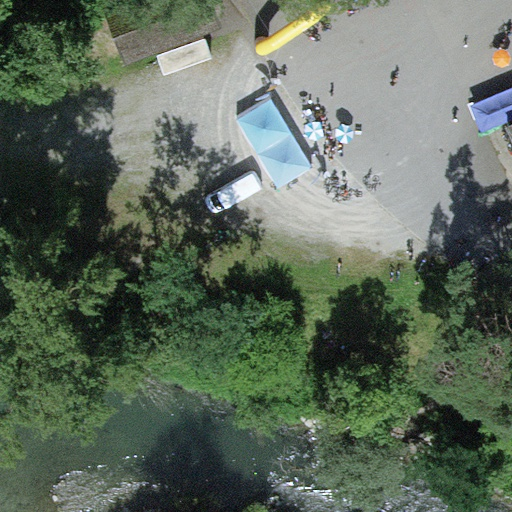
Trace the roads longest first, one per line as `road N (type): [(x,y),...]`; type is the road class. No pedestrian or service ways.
road 1 (track): [(511,262),(384,176),(302,68)]
road 2 (track): [(463,0),(302,68)]
